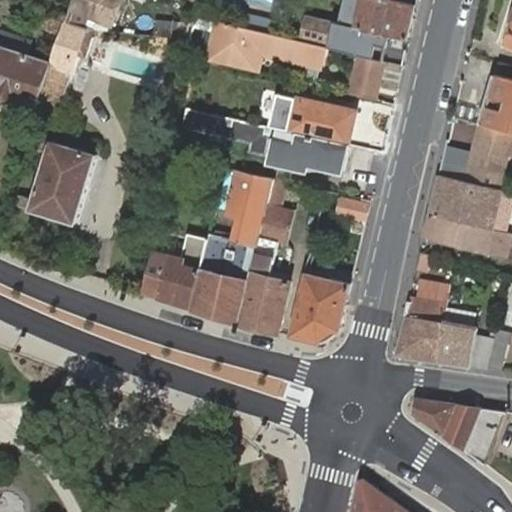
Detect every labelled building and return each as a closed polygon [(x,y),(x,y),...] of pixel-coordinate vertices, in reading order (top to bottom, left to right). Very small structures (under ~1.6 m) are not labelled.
[(23,1),(9,0),(0,0),(0,9),(21,13),(23,1)] [(75,0),(73,9),(69,16),(68,20),(84,26),(88,15),(113,24),(122,0),(75,0)] [(382,32),(411,38),(419,3),(404,0),(361,0),(361,5),(360,10),(357,23),(355,24),(354,26),(382,32)] [(69,16),(49,10),(42,26),(63,34),(68,20),(69,16)] [(38,107),(36,114),(48,118),(51,108),(60,110),(79,55),(86,57),(95,30),(84,26),(68,20),(63,34),(52,63),(38,107)] [(178,37),(187,38),(188,28),(179,26),(179,22),(159,20),(158,35),(176,37),(178,37)] [(214,42),(209,61),(234,66),(250,70),(258,72),(261,53),(298,62),(321,67),(324,59),(326,47),(219,21),(214,42)] [(354,26),(352,39),(379,45),(382,32),(354,26)] [(186,49),(187,38),(178,37),(176,37),(174,48),(186,49)] [(0,46),(0,94),(38,107),(52,63),(0,46)] [(385,61),(358,54),(348,94),(376,100),(385,61)] [(511,129),(511,77),(496,74),(484,118),(482,122),(511,129)] [(297,97),(290,130),(350,144),(357,110),(297,97)] [(278,128),(188,108),(183,128),(252,143),(250,151),(267,155),(271,140),(275,141),(276,139),(276,135),(278,128)] [(511,129),(482,122),(467,181),(502,190),(510,157),(511,157),(511,129)] [(290,130),(278,128),(276,135),(276,139),(275,141),(271,160),(270,162),(308,171),(310,162),(344,170),(350,144),(290,130)] [(32,209),(77,223),(98,154),(52,141),(40,137),(36,149),(49,153),(35,199),(22,195),(19,205),(32,209)] [(210,240),(203,269),(193,308),(240,323),(250,280),(256,253),(257,251),(268,204),(274,178),(238,170),(222,243),(210,240)] [(467,181),(440,174),(431,214),(506,232),(511,208),(511,192),(502,190),(467,181)] [(290,182),(274,178),(268,204),(284,208),(290,182)] [(372,205),(325,193),(322,210),(367,221),(372,205)] [(250,280),(240,323),(280,332),(291,281),(289,281),(272,276),(273,271),(276,258),(280,241),(287,243),(295,211),(284,208),(268,204),(257,251),(256,253),(250,280)] [(431,214),(426,235),(510,254),(511,244),(511,233),(506,232),(431,214)] [(153,259),(145,292),(159,297),(193,308),(203,269),(210,240),(210,238),(187,232),(181,257),(170,254),(155,251),(153,259)] [(332,277),(307,271),(292,336),(321,342),(342,330),(353,283),(332,277)] [(437,361),(445,322),(449,301),(442,300),(441,306),(410,300),(407,315),(398,355),(437,361)] [(437,361),(471,367),(478,328),(445,322),(437,361)] [(489,369),(501,371),(505,343),(493,341),(489,369)] [(487,465),(508,412),(420,398),(416,414),(487,465)] [(190,408),(171,402),(169,408),(188,414),(190,408)] [(407,511),(365,483),(360,484),(353,511),(407,511)]
